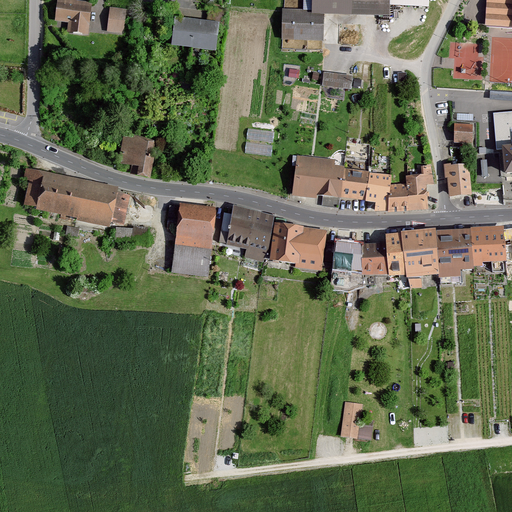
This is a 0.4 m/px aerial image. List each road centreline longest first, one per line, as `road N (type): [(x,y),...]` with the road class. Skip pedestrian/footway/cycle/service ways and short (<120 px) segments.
road 1 (residential): [(446,218),(317,218),(124,182),(24,142)]
road 2 (residential): [(446,218),(424,70),(455,0)]
road 3 (residential): [(24,142),(35,0)]
